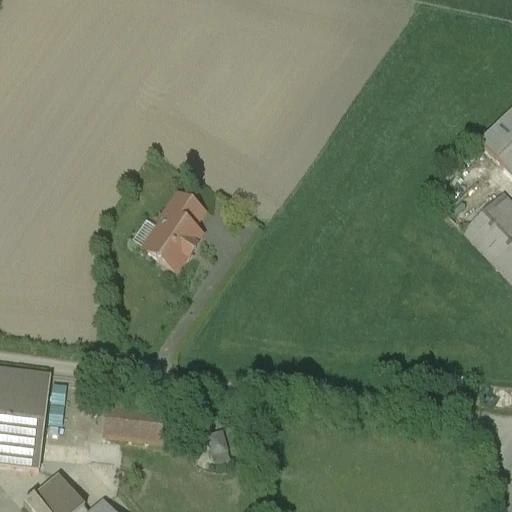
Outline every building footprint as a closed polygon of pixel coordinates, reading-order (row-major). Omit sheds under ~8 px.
[(511,115),(477,151),(511,185),(511,115)] [(203,217),(178,200),(165,219),(168,221),(169,220),(191,235),(203,217)] [(511,213),(500,202),(463,240),(511,288),(511,213)] [(191,235),(169,220),(168,221),(144,256),(174,276),(185,261),(188,263),(196,252),(192,250),(199,240),(191,235)] [(50,381),(0,375),(0,471),(39,476),(50,381)] [(177,422),(106,413),(102,445),(173,453),(177,422)] [(221,438),(207,441),(212,459),(226,455),(221,438)] [(60,484),(36,503),(42,511),(82,511),(83,511),(60,484)] [(42,511),(36,503),(34,502),(24,509),(26,511),(42,511)]
